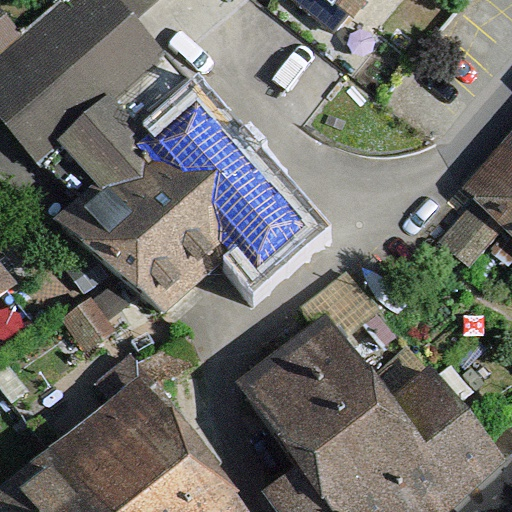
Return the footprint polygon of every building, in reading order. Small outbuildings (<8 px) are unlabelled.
[(175,0),(89,0),(0,81),(0,140),(38,182),(66,155),(113,114),(174,58),(146,27),(175,0)] [(326,0),(308,0),(319,10),(326,0)] [(416,0),(326,0),(319,10),(367,64),(416,0)] [(0,10),(0,79),(32,49),(0,10)] [(154,161),(113,114),(66,155),(119,214),(94,236),(174,326),(230,277),(267,319),(332,262),(204,117),(154,161)] [(511,167),(475,205),(511,240),(511,167)] [(472,211),(449,247),(472,262),(495,225),(472,211)] [(0,306),(12,296),(0,281),(0,306)] [(304,511),(409,511),(497,444),(446,379),(404,412),(346,338),(253,410),(322,498),(304,511)] [(222,511),(149,410),(7,511),(222,511)]
